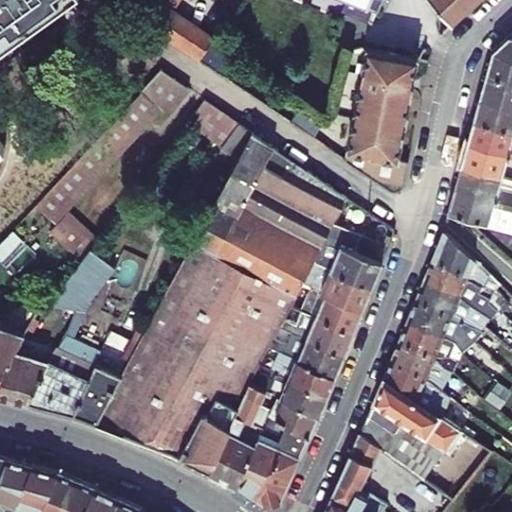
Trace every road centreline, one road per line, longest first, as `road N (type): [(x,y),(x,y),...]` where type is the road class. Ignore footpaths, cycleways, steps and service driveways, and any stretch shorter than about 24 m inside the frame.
road 1 (residential): [(295,511),(404,263),(460,56),(511,1)]
road 2 (tertiary): [(0,417),(99,445),(228,511)]
